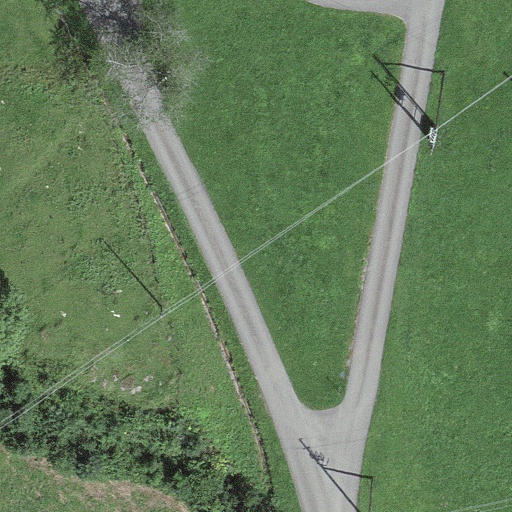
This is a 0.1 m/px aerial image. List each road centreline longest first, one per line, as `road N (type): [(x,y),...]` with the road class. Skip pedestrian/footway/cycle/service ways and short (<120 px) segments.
road 1 (track): [(98,0),(233,287),(322,511)]
road 2 (track): [(330,511),(432,0)]
